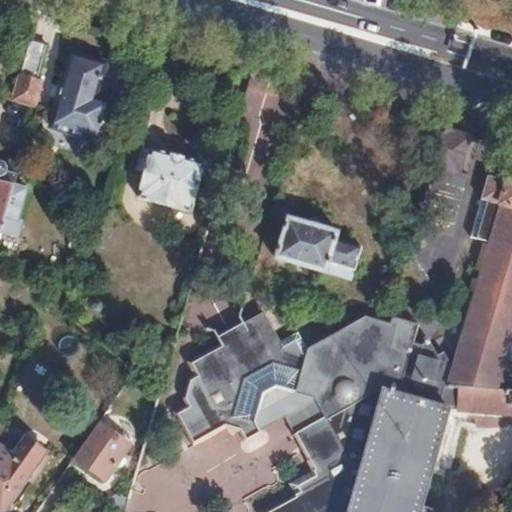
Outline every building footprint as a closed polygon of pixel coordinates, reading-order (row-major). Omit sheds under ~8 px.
[(37,81),(46,44),(29,39),(19,77),(37,81)] [(114,102),(100,98),(107,61),(73,51),(51,125),(102,140),(114,102)] [(36,107),(42,83),(37,81),(19,77),(13,102),(36,107)] [(452,228),(468,176),(458,173),(469,138),(444,131),(431,176),(418,217),(418,218),(452,228)] [(202,163),(150,149),(148,155),(144,171),(137,197),(190,211),(202,163)] [(144,171),(148,155),(140,153),(136,169),(144,171)] [(17,224),(27,192),(13,188),(16,177),(4,174),(6,170),(5,167),(2,164),(0,163),(0,236),(16,240),(20,225),(17,224)] [(431,511),(432,508),(420,504),(447,410),(511,415),(511,184),(487,177),(470,237),(490,243),(486,259),(471,309),(454,364),(451,364),(442,352),(435,357),(431,353),(425,344),(418,348),(416,355),(408,353),(410,346),(415,327),(393,320),(390,328),(363,319),(304,349),(296,334),(278,343),(261,314),(235,327),(239,334),(219,346),(217,343),(188,359),(194,372),(186,375),(180,396),(184,404),(173,410),(191,443),(225,426),(236,429),(242,439),(259,431),(254,422),(261,396),(275,389),(294,395),(314,403),(323,419),(291,435),(297,447),(311,473),(288,485),(294,497),(264,511),(431,511)] [(275,260),(349,280),(360,246),(333,239),(335,231),(286,217),(275,260)] [(219,346),(239,334),(235,327),(231,325),(212,336),(217,343),(219,346)] [(416,355),(418,348),(410,346),(408,353),(416,355)] [(435,357),(442,352),(439,348),(431,353),(435,357)] [(323,419),(314,403),(294,395),(275,389),(261,396),(254,422),(259,431),(282,419),(291,435),(323,419)] [(105,480),(129,445),(98,422),(75,455),(73,457),(105,480)] [(30,483),(49,456),(24,437),(11,455),(0,446),(0,508),(4,511),(25,479),(30,483)]
